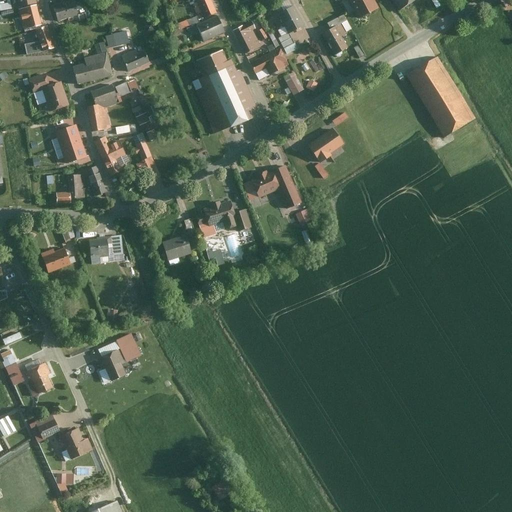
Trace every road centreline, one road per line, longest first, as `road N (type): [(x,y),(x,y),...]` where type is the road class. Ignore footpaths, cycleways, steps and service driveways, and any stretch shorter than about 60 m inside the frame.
road 1 (residential): [(85,416),(0,219)]
road 2 (residential): [(119,212),(273,133)]
road 3 (residential): [(273,133),(212,0)]
road 4 (residential): [(73,94),(119,212)]
